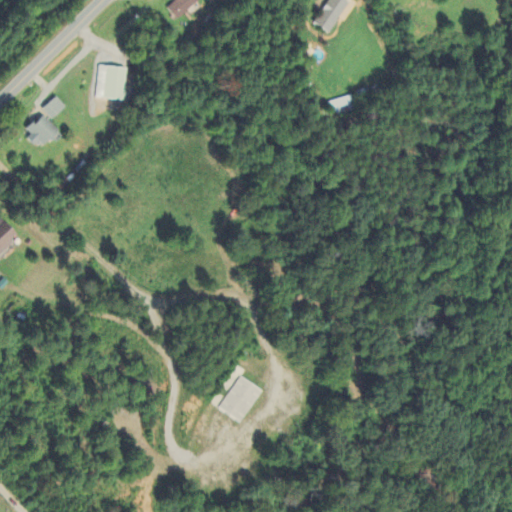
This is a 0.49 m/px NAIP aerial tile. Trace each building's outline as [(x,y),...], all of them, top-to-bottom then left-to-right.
[(175,0),(165,9),(176,21),(199,0),(198,0),(175,0)] [(346,3),(340,0),(326,0),(311,26),(328,35),(346,3)] [(123,69),(97,68),(96,100),(121,101),(123,69)] [(63,109),(54,98),(40,109),(49,121),(63,109)] [(36,148),(54,131),(40,116),(21,133),(36,148)] [(0,260),(14,247),(9,242),(15,237),(2,224),(0,226),(0,260)] [(215,410),(237,426),(259,395),(237,379),(215,410)]
